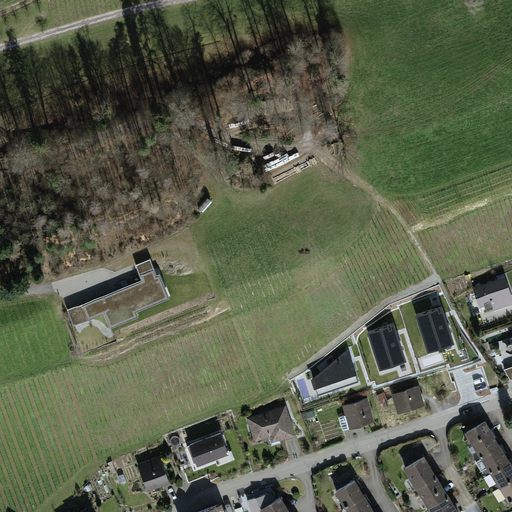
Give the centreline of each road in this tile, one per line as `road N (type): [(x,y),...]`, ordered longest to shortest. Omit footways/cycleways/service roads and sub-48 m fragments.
road 1 (residential): [(511,400),(184,511)]
road 2 (track): [(270,152),(208,162),(0,166)]
road 3 (track): [(186,0),(0,49)]
